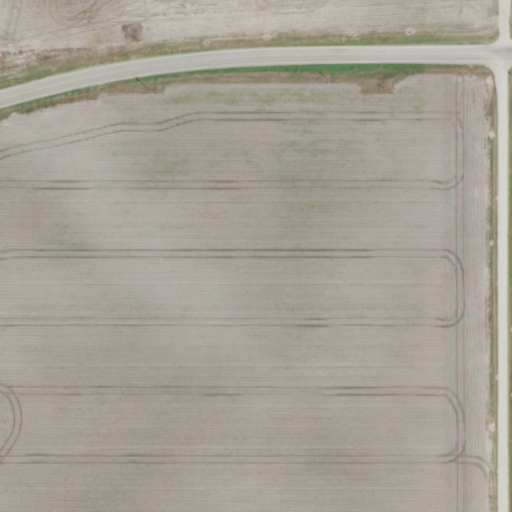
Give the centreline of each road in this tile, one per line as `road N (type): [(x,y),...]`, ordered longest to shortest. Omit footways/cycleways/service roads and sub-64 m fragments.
road 1 (tertiary): [(0,98),(141,66),(511,52)]
road 2 (residential): [(502,511),(501,0)]
